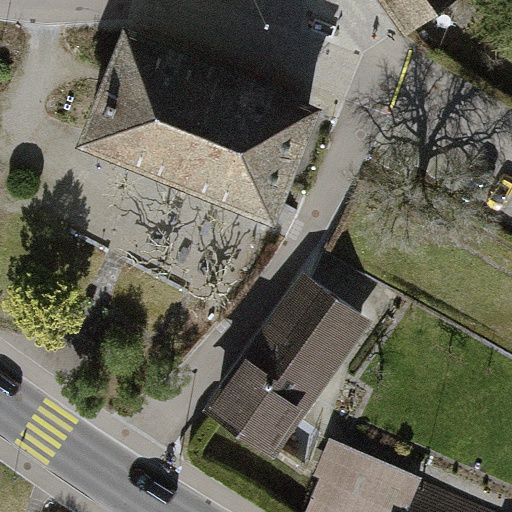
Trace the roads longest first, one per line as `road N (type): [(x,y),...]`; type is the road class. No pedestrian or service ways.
road 1 (unclassified): [(94,468),(214,354),(310,231),(380,66)]
road 2 (residential): [(380,66),(135,4),(83,0)]
road 3 (residential): [(511,139),(380,66)]
